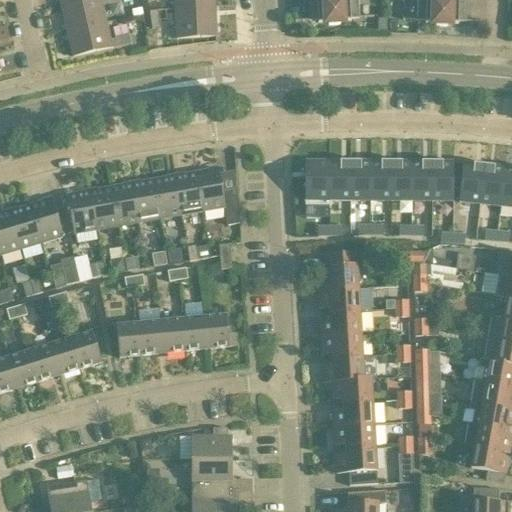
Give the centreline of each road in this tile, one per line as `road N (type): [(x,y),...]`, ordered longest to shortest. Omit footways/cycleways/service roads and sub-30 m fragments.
road 1 (residential): [(0,445),(155,398),(287,384)]
road 2 (residential): [(273,125),(132,139),(0,176)]
road 3 (residential): [(0,124),(180,84),(270,75)]
road 4 (residential): [(287,384),(273,125)]
road 5 (residential): [(511,124),(273,125)]
road 6 (residential): [(496,76),(270,75)]
road 7 (residential): [(291,511),(287,384)]
